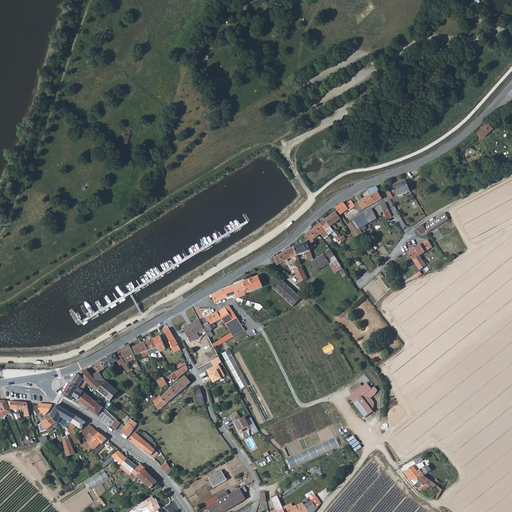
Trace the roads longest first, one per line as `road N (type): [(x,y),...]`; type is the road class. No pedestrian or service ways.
road 1 (secondary): [(377,179),(332,201),(274,251),(201,295),(89,361),(41,377)]
road 2 (track): [(0,359),(87,346),(261,241),(312,200)]
road 3 (tertiary): [(187,511),(148,462),(53,395),(41,377)]
road 4 (unknown): [(201,295),(213,305),(230,301),(248,327),(306,300),(266,255)]
road 5 (secondary): [(506,90),(437,154),(377,179)]
road 6 (residential): [(406,230),(511,173)]
